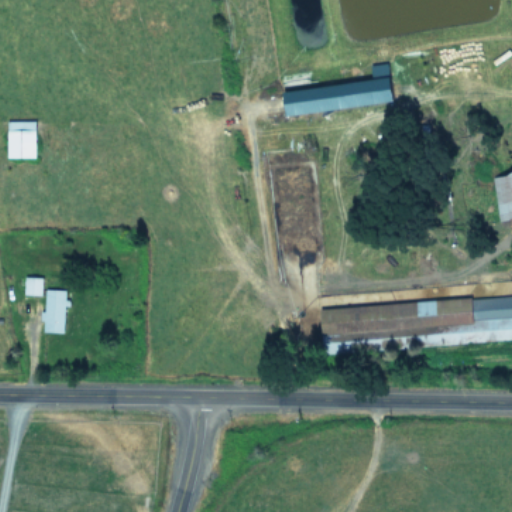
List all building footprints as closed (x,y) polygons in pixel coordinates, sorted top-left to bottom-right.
[(279,90),(282,114),(389,102),(385,62),(368,64),(370,80),(279,90)] [(5,157),(33,157),(33,120),(4,120),(5,157)] [(511,217),(511,173),(491,176),(497,220),(511,217)] [(40,276),(22,276),(21,294),(39,294),(40,276)] [(63,332),(64,298),(63,298),(64,289),(42,288),(41,331),(63,332)]
